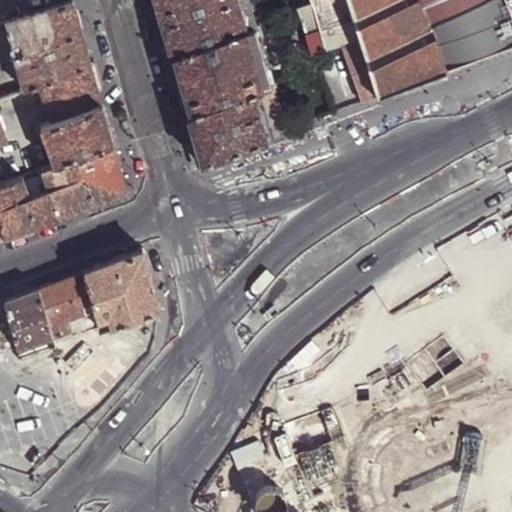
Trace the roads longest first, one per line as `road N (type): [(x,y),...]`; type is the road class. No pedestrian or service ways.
road 1 (primary): [(250,497),(276,378),(310,312),(369,259)]
road 2 (primary): [(379,169),(299,229),(206,329)]
road 3 (tertiary): [(115,0),(176,211)]
road 4 (residential): [(379,169),(252,203),(176,211)]
road 5 (primary): [(369,259),(511,147)]
road 6 (primary): [(206,329),(369,259)]
road 7 (tertiary): [(250,497),(206,329)]
road 8 (primary): [(511,95),(379,169)]
road 9 (tertiary): [(206,329),(176,211)]
